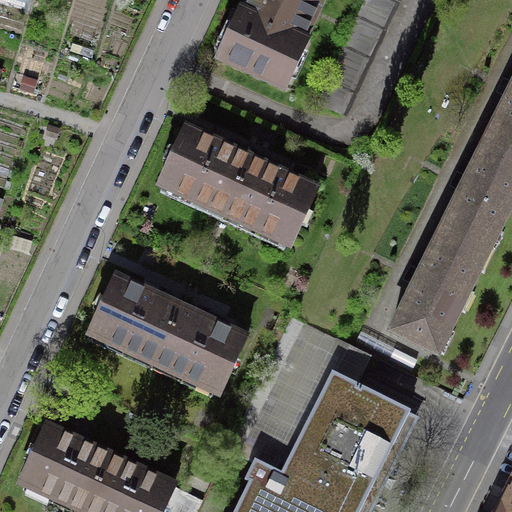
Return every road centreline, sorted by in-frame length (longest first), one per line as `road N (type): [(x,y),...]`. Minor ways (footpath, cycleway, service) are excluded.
road 1 (residential): [(0,401),(187,0)]
road 2 (secondary): [(511,375),(444,511)]
